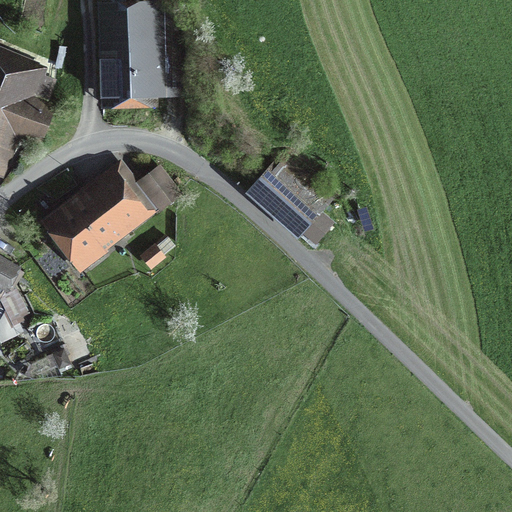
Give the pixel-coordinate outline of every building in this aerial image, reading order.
[(134,9),(101,10),(101,56),(113,56),(115,96),(170,94),(169,61),(156,62),(156,55),(148,55),(147,21),(163,21),(162,0),(131,0),(131,4),(133,4),(134,9)] [(0,154),(32,72),(0,59),(0,154)] [(318,207),(276,167),(254,191),(312,244),(328,224),(314,211),(318,207)] [(145,182),(162,206),(181,193),(163,169),(145,182)] [(79,255),(74,259),(80,268),(105,250),(99,241),(126,221),(128,223),(146,209),(121,174),(55,222),(79,255)] [(157,252),(144,263),(153,275),(167,264),(157,252)] [(19,268),(0,257),(0,286),(5,290),(19,268)]
